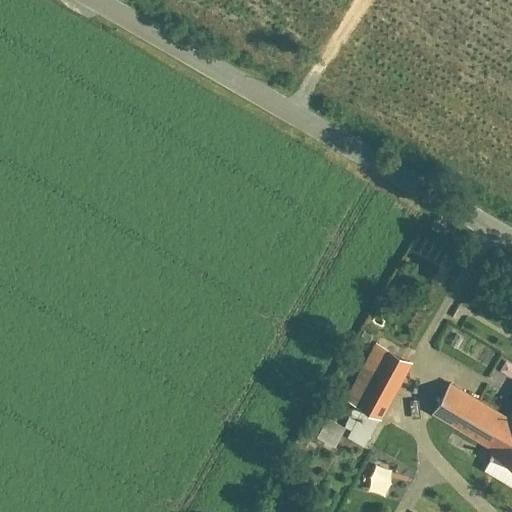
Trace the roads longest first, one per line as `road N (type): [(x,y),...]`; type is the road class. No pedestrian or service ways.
road 1 (residential): [(511,237),(99,0)]
road 2 (track): [(294,111),(364,0)]
